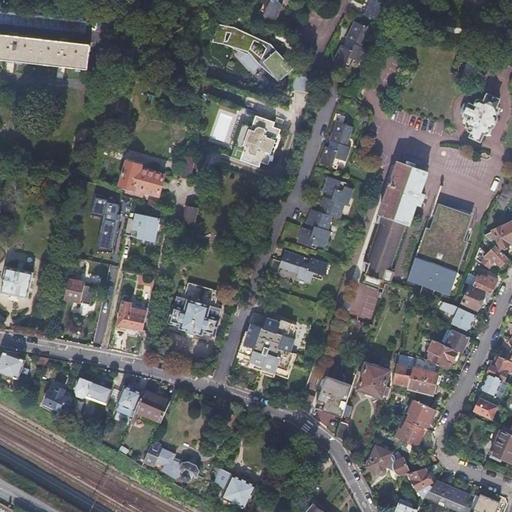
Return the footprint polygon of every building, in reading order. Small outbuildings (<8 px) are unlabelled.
[(288,8),(284,5),(281,4),(283,0),(287,0),(290,1),(290,0),(265,0),(264,4),(269,6),(264,15),(279,24),(288,8)] [(375,10),(372,9),(368,7),(363,19),(379,27),(387,9),(382,7),(385,1),(389,2),(389,0),(367,0),(374,3),(378,5),(375,10)] [(279,86),(295,71),(271,45),(235,29),(199,21),(197,42),(227,45),(249,53),(279,86)] [(347,54),(344,52),(339,50),(332,66),(348,73),(352,64),(357,67),(364,53),(359,51),(368,33),(352,25),(344,43),(347,45),(351,47),(347,54)] [(0,35),(0,59),(86,71),(90,46),(0,35)] [(468,104),(463,116),(468,118),(465,123),(466,126),(467,128),(465,130),(465,131),(465,132),(466,133),(467,133),(468,133),(471,133),(470,137),(480,141),(484,134),(490,132),(491,129),(497,127),(498,121),(497,117),(499,112),(497,108),(496,107),(500,100),(488,95),(485,102),(480,99),(476,101),(474,107),(468,104)] [(278,136),(280,131),(272,128),(274,124),(255,117),(251,128),(242,125),(234,148),(243,151),(239,162),(258,169),(260,164),(267,167),(269,162),(270,160),(269,158),(269,157),(267,156),(266,155),(266,154),(270,155),(275,142),(272,141),(272,139),(273,140),(274,140),(276,139),(277,139),(278,137),(278,136)] [(334,152),(330,150),(325,148),(319,165),(336,170),(339,161),(345,163),(350,148),(345,147),(352,128),(336,122),(329,142),(332,143),(336,144),(334,152)] [(281,137),(278,136),(278,137),(277,139),(276,139),(274,140),(273,140),(272,139),(272,141),(275,142),(270,155),(266,154),(266,155),(267,156),(269,157),(269,158),(270,160),(269,162),(271,163),(281,137)] [(186,158),(182,177),(190,179),(195,160),(186,158)] [(419,165),(402,159),(382,212),(399,218),(415,225),(423,204),(427,205),(432,192),(427,191),(435,170),(419,165)] [(125,163),(119,185),(127,187),(126,193),(131,194),(132,192),(143,195),(144,191),(159,195),(163,175),(140,169),(140,166),(125,163)] [(209,177),(212,169),(203,167),(201,175),(209,177)] [(305,225),(308,226),(307,231),(302,229),(296,244),(315,251),(317,246),(325,249),(331,232),(325,230),(327,223),(329,224),(332,218),(339,220),(341,213),(339,212),(341,206),(345,207),(351,191),(342,188),(344,183),(325,177),(320,192),(328,195),(326,200),(323,198),(317,213),(310,211),(305,225)] [(495,192),(511,196),(511,187),(498,183),(495,192)] [(92,195),(80,248),(112,253),(124,201),(92,195)] [(475,219),(432,204),(406,281),(421,286),(418,294),(431,299),(434,291),(448,296),(451,290),(453,288),(451,285),(456,282),(454,279),(454,278),(458,276),(456,273),(475,219)] [(184,221),(192,223),(196,209),(186,207),(183,221),(184,221)] [(374,236),(359,276),(364,278),(362,282),(378,287),(381,280),(389,283),(393,271),(392,268),(407,222),(381,213),(371,235),(374,236)] [(136,219),(129,217),(126,235),(156,241),(160,219),(137,214),(136,219)] [(188,242),(192,223),(184,221),(183,226),(181,225),(178,240),(188,242)] [(511,231),(506,221),(484,235),(484,236),(497,248),(511,238),(511,231)] [(487,258),(479,251),(475,260),(488,269),(496,260),(501,266),(508,258),(497,248),(487,258)] [(308,263),(301,260),(302,257),(283,251),(277,268),(296,274),(294,279),(309,284),(311,278),(320,281),(326,263),(310,257),(308,263)] [(7,269),(2,295),(29,300),(34,273),(7,269)] [(68,276),(64,298),(90,303),(94,285),(83,283),(84,280),(68,276)] [(478,277),(473,287),(485,292),(491,295),(497,280),(489,277),(488,279),(484,277),(483,279),(478,277)] [(214,336),(219,318),(218,318),(221,308),(214,307),(219,291),(188,282),(184,298),(175,295),(168,323),(177,326),(177,327),(204,335),(204,333),(214,336)] [(491,295),(485,292),(484,294),(469,287),(461,304),(477,311),(481,301),(487,304),(491,295)] [(118,326),(143,332),(147,311),(132,308),(133,303),(124,300),(122,310),(121,310),(118,326)] [(476,315),(463,309),(462,313),(457,311),(456,314),(457,315),(454,322),(462,325),(461,328),(468,332),(476,315)] [(260,373),(265,375),(272,378),(273,375),(286,380),(295,354),(290,352),(294,339),(292,338),(297,325),(282,320),(281,322),(267,317),(263,328),(251,323),(248,331),(246,331),(236,357),(249,362),(248,366),(261,371),(260,373)] [(468,337),(451,329),(448,335),(446,334),(444,338),(447,340),(444,345),(461,352),(468,337)] [(444,345),(434,341),(426,360),(439,366),(448,370),(449,366),(452,367),(455,365),(461,352),(444,345)] [(5,353),(0,362),(0,372),(17,382),(20,375),(23,377),(25,372),(22,370),(25,364),(5,353)] [(415,358),(398,354),(396,363),(400,364),(406,366),(405,374),(410,376),(415,358)] [(491,364),(487,372),(488,372),(503,380),(507,372),(510,373),(511,371),(511,360),(511,361),(495,354),(491,364)] [(415,358),(410,376),(410,378),(434,386),(439,366),(426,360),(416,355),(415,358)] [(34,369),(41,372),(47,360),(39,359),(34,369)] [(366,363),(358,388),(381,396),(382,393),(386,394),(389,385),(384,384),(388,370),(366,363)] [(400,364),(396,363),(392,383),(393,383),(407,387),(410,378),(410,376),(405,374),(406,366),(400,364)] [(503,380),(488,372),(481,388),(500,396),(507,381),(504,380),(503,380)] [(79,375),(74,387),(77,388),(77,390),(78,394),(84,396),(88,394),(108,401),(114,385),(93,378),(93,379),(82,375),(82,376),(79,375)] [(341,417),(351,385),(324,375),(323,379),(320,380),(319,385),(320,387),(314,408),(341,417)] [(410,378),(407,387),(407,389),(404,398),(413,401),(425,406),(430,395),(431,396),(434,386),(410,378)] [(61,405),(70,408),(74,397),(63,393),(65,388),(57,385),(55,392),(50,390),(46,402),(60,407),(61,405)] [(134,413),(141,395),(123,388),(113,411),(131,420),(134,413)] [(141,395),(134,413),(160,423),(169,402),(143,392),(141,395)] [(498,405),(480,397),(476,407),(480,409),(478,412),(492,419),(498,405)] [(433,409),(425,406),(413,401),(406,419),(422,425),(426,416),(430,417),(433,409)] [(341,418),(335,436),(344,443),(347,436),(347,421),(341,418)] [(399,429),(395,438),(417,448),(423,431),(405,423),(401,431),(399,429)] [(511,435),(508,433),(506,432),(500,430),(488,456),(500,462),(502,458),(511,462),(511,460),(511,435)] [(153,441),(144,461),(154,465),(155,462),(162,464),(160,470),(176,477),(179,470),(181,471),(180,473),(180,476),(180,478),(181,479),(183,481),(184,482),(186,482),(189,482),(190,481),(193,477),(192,473),(197,470),(199,465),(197,461),(188,457),(183,459),(182,461),(174,458),(176,451),(162,446),(161,442),(154,440),(153,441)] [(385,469),(389,470),(394,472),(397,475),(401,477),(409,474),(411,473),(404,457),(395,461),(394,457),(393,455),(391,454),(392,453),(375,447),(367,468),(383,475),(385,469)] [(432,481),(425,468),(411,473),(409,474),(418,489),(432,481)] [(219,470),(213,485),(225,490),(222,498),(247,508),(256,484),(219,470)] [(468,497),(435,482),(426,496),(459,511),(463,506),(468,497)] [(471,495),(466,507),(471,510),(472,510),(477,498),(471,495)] [(475,511),(493,511),(497,503),(478,495),(477,498),(472,510),(475,511)] [(417,511),(418,510),(399,502),(394,511),(417,511)] [(306,503),(299,511),(323,511),(314,505),(312,508),(306,503)]
